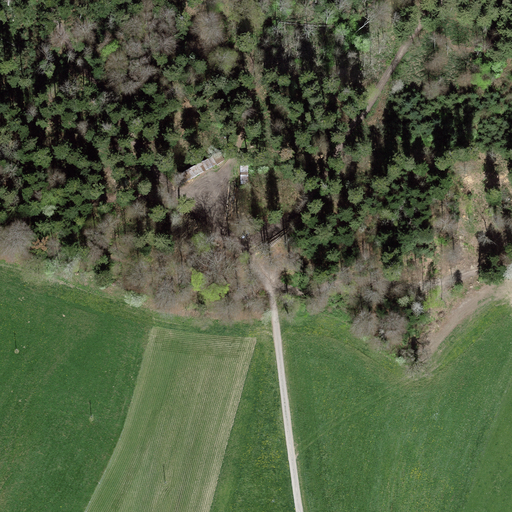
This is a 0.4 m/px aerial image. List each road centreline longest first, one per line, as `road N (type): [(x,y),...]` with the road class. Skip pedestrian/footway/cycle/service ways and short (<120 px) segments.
road 1 (track): [(270,289),(261,267),(171,189),(67,43),(51,0)]
road 2 (track): [(245,235),(239,153),(248,98),(247,0)]
road 3 (track): [(440,0),(324,161),(296,185)]
road 4 (track): [(300,511),(270,289)]
road 5 (track): [(171,189),(110,209),(0,225)]
